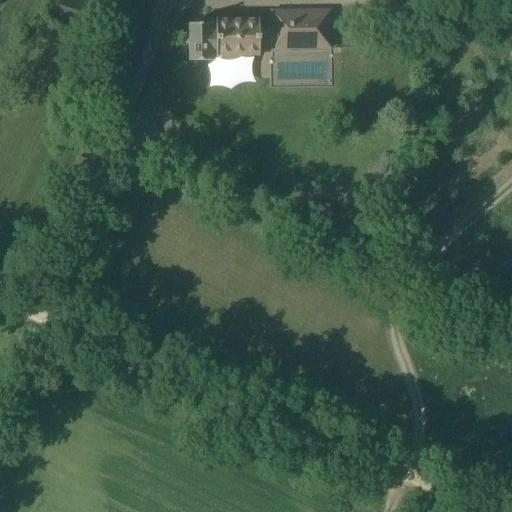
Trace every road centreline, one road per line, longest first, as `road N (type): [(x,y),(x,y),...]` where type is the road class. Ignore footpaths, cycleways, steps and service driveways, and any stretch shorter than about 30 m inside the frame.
road 1 (track): [(511,511),(0,311)]
road 2 (track): [(416,473),(423,433),(391,299),(411,265),(511,183)]
